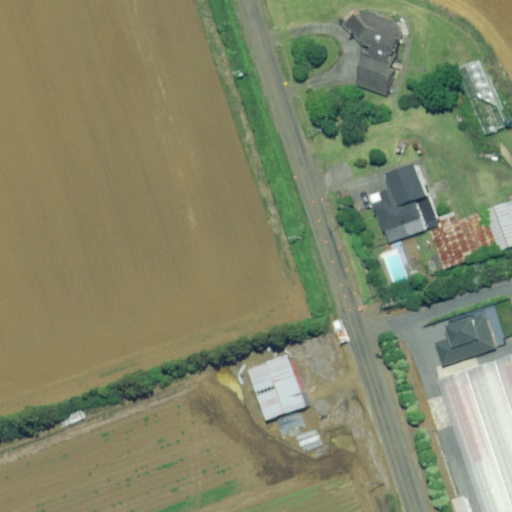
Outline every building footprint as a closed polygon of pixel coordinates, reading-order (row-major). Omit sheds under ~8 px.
[(385,95),(398,65),(403,55),(399,53),(410,27),(371,9),(348,24),(368,46),(361,63),(367,65),(358,83),(385,95)] [(510,126),(484,62),(461,71),(487,135),(510,126)] [(441,223),(422,166),(393,175),(398,188),(375,196),(391,243),(430,230),(428,227),(441,223)] [(501,250),(502,253),(511,249),(511,203),(487,212),(459,223),(456,213),(440,219),(442,223),(440,224),(434,232),(442,252),(435,255),(441,272),(501,250)] [(499,349),(488,315),(452,327),(456,337),(437,343),(445,367),(499,349)] [(312,407),(295,357),(255,371),(272,421),(312,407)] [(511,511),(511,359),(442,382),(478,493),(456,500),(459,511),(511,511)]
